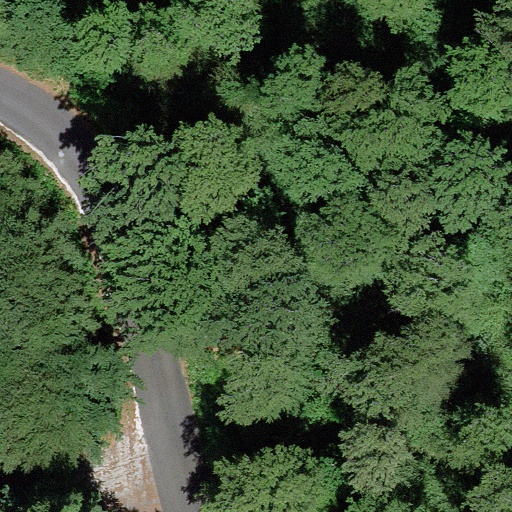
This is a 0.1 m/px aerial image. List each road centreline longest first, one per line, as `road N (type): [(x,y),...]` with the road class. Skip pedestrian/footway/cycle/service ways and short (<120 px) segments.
road 1 (unclassified): [(0,102),(47,121),(96,179),(129,259),(193,511)]
road 2 (track): [(0,491),(184,481)]
